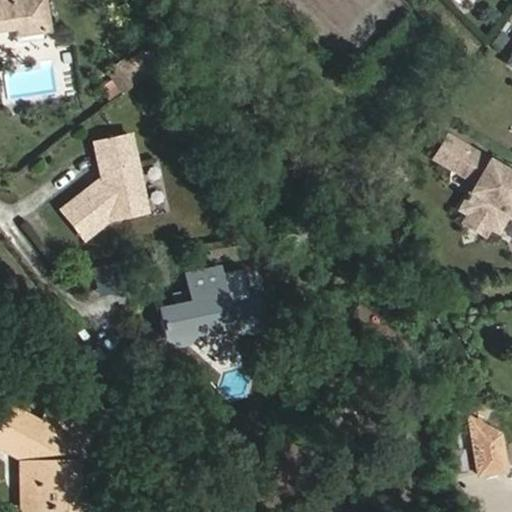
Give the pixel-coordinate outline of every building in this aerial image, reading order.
[(0,0),(0,11),(17,8),(20,25),(29,23),(25,0),(0,0)] [(0,27),(20,25),(17,8),(0,11),(0,27)] [(155,75),(155,59),(133,59),(133,75),(155,75)] [(107,75),(122,96),(138,84),(123,64),(107,75)] [(89,192),(86,187),(57,210),(81,238),(104,219),(138,213),(124,138),(91,145),(98,178),(99,184),(89,192)] [(511,175),(449,139),(437,159),(482,185),(467,210),(475,215),(492,225),(500,230),(511,211),(511,212),(511,175)] [(98,178),(86,187),(89,192),(99,184),(98,178)] [(475,215),(470,224),(486,234),(492,225),(475,215)] [(182,297),(167,300),(154,303),(161,331),(171,338),(181,336),(189,326),(220,318),(232,328),(254,323),(246,286),(216,294),(209,261),(176,269),(180,286),(182,297)] [(165,290),(167,300),(182,297),(180,286),(165,290)] [(31,460),(32,510),(74,510),(72,461),(88,434),(48,410),(39,424),(12,408),(0,428),(0,448),(20,460),(31,460)] [(472,422),(471,474),(505,475),(506,422),(472,422)] [(21,511),(32,510),(31,460),(20,460),(21,511)]
